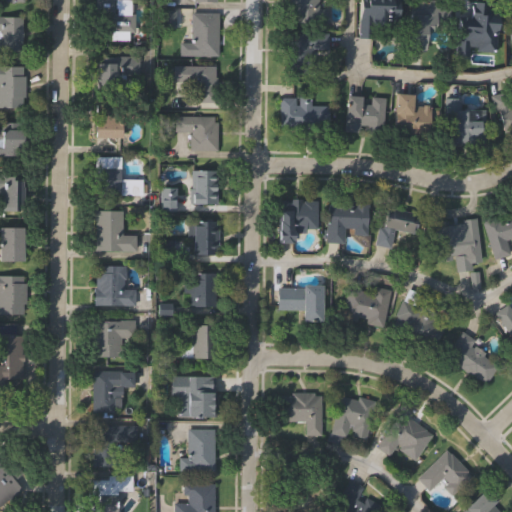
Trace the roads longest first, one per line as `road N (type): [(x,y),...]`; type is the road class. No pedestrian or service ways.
road 1 (residential): [(245,511),(255,0)]
road 2 (residential): [(57,511),(62,0)]
road 3 (residential): [(511,468),(453,406),(409,377),(326,360),(246,359)]
road 4 (residential): [(251,163),(389,166),(449,177),(511,169)]
